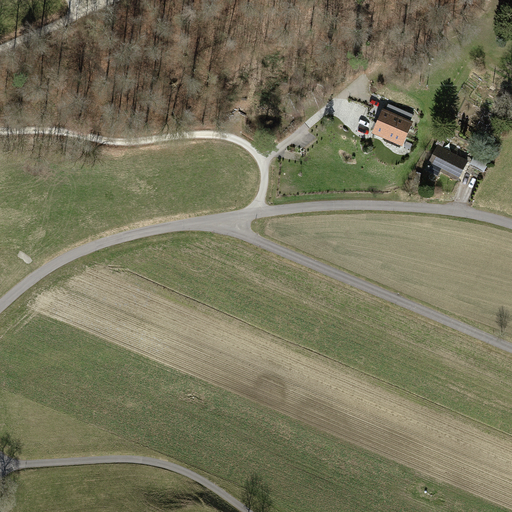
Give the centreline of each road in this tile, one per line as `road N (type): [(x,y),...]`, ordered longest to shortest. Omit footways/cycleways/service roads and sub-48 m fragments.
road 1 (residential): [(511,228),(438,206),(258,212)]
road 2 (track): [(0,128),(237,139)]
road 3 (residential): [(0,304),(57,260),(126,234),(205,220)]
